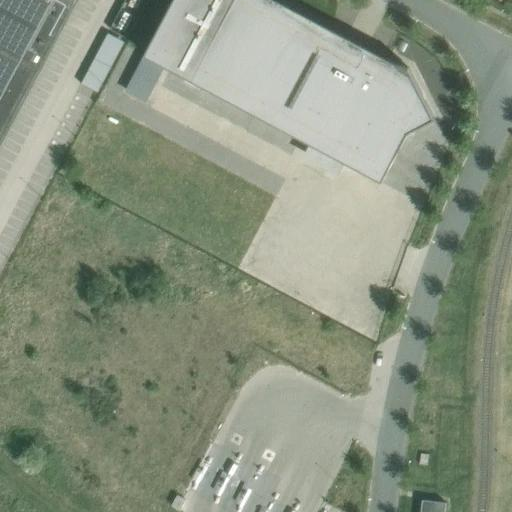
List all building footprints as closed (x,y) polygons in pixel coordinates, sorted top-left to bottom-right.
[(0,0),(0,141),(75,0),(0,0)] [(173,0),(144,54),(381,180),(407,132),(434,118),(408,68),(408,67),(406,67),(388,58),(280,0),(173,0)] [(107,32),(82,82),(99,91),(124,40),(107,32)] [(135,70),(125,90),(146,101),(157,82),(135,70)] [(183,499),(176,496),(176,495),(171,505),(171,506),(179,510),(185,500),(183,499)] [(422,500),(420,511),(444,511),(445,503),(422,500)]
